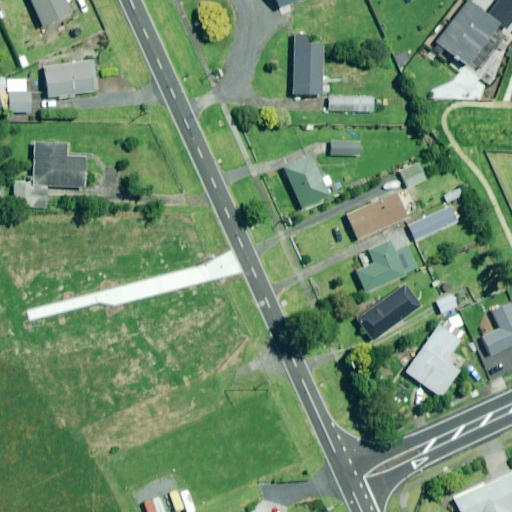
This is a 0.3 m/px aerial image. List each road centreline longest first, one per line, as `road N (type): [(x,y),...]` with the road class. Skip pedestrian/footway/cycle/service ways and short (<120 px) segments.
road 1 (unclassified): [(129,0),(348,484)]
road 2 (unclassified): [(348,484),(511,409)]
